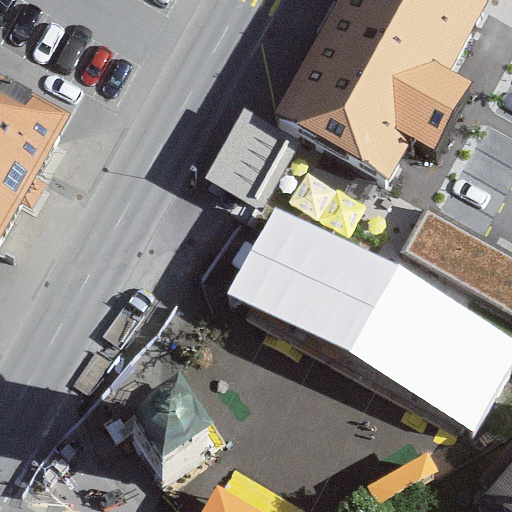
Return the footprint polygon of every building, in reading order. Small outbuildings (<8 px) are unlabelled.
[(479,9),(459,0),(331,0),(264,143),(389,201),(479,9)] [(0,253),(72,128),(0,86),(0,253)] [(511,251),(429,209),(406,254),(511,308),(511,251)] [(91,451),(139,503),(209,440),(161,388),(91,451)] [(511,511),(511,455),(463,511),(511,511)]
